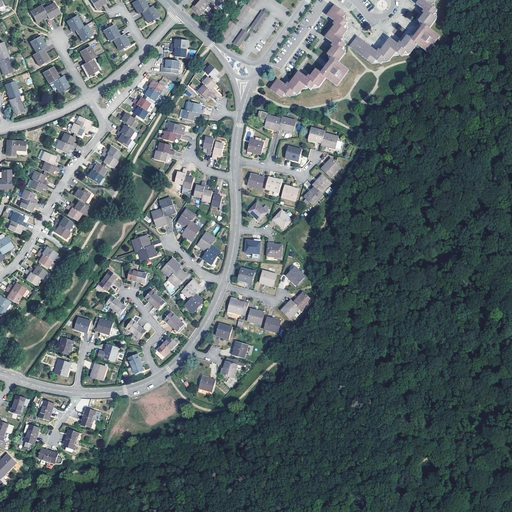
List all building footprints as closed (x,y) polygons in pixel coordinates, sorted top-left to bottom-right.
[(104,0),(90,0),(95,9),(106,3),(104,0)] [(136,0),(131,3),(138,14),(141,12),(148,8),(143,0),(136,0)] [(211,7),(215,3),(213,2),(211,0),(207,0),(206,2),(205,1),(204,0),(198,0),(191,8),(200,16),(209,5),(211,7)] [(241,26),(250,11),(251,12),(258,0),(250,0),(246,8),(244,7),(235,22),(241,26)] [(358,37),(350,47),(372,64),(375,60),(381,64),(385,58),(389,61),(396,52),(402,57),(406,51),(410,54),(417,45),(428,53),(440,37),(430,29),(437,19),(433,16),(437,11),(431,6),(436,0),(420,0),(417,5),(427,12),(422,18),(419,22),(424,26),(422,28),(413,40),(408,36),(400,46),(391,39),(380,53),(367,43),(358,37)] [(54,3),(43,9),(47,16),(49,20),(60,13),(54,3)] [(43,9),(41,5),(30,12),(36,22),(47,16),(43,9)] [(158,17),(152,6),(148,8),(141,12),(147,23),(158,17)] [(299,72),(288,87),(278,79),(270,89),(281,98),(284,93),(290,97),(294,92),(298,95),(305,86),(311,90),(315,85),(319,88),(326,78),(337,86),(349,70),(339,62),(346,53),(342,50),(346,44),(340,40),(347,31),(344,28),(348,22),(342,18),(346,14),(337,7),(335,6),(327,16),(337,23),(326,38),(336,46),(328,55),(333,59),(322,74),(317,70),(309,79),(299,72)] [(256,34),(266,17),(261,13),(251,31),(256,34)] [(66,21),(72,32),(76,30),(83,27),(77,15),(72,18),(66,21)] [(83,27),(76,30),(82,42),(88,39),(93,36),(88,27),(93,25),(91,22),(83,27)] [(103,30),(109,42),(113,40),(119,36),(113,25),(103,30)] [(230,26),(222,40),(227,44),(236,29),(230,26)] [(243,33),(235,48),(240,51),(249,37),(243,33)] [(130,45),(123,34),(119,36),(113,40),(119,51),(130,45)] [(43,49),(46,47),(40,36),(35,39),(30,42),(36,53),(43,49)] [(171,44),(171,48),(187,49),(188,41),(176,40),(175,44),(171,44)] [(0,43),(0,60),(8,57),(9,57),(3,42),(0,43)] [(80,52),(86,63),(93,59),(96,57),(90,46),(80,52)] [(186,58),(187,49),(171,48),(170,52),(175,52),(174,57),(186,58)] [(36,53),(33,55),(39,66),(49,60),(43,49),(36,53)] [(0,60),(0,66),(1,68),(3,75),(13,72),(8,57),(0,60)] [(99,70),(93,59),(86,63),(82,65),(88,76),(99,70)] [(162,65),(161,72),(178,74),(179,61),(166,60),(166,65),(162,65)] [(202,69),(217,82),(219,80),(216,76),(217,75),(219,73),(211,65),(208,68),(206,65),(202,69)] [(43,73),(49,84),(52,82),(59,78),(53,67),(48,70),(43,73)] [(69,87),(63,76),(59,78),(52,82),(59,93),(69,87)] [(202,83),(204,85),(214,94),(217,92),(213,88),(217,85),(208,77),(202,83)] [(168,90),(164,88),(165,87),(166,84),(164,83),(163,85),(159,83),(155,80),(152,85),(148,82),(146,85),(160,94),(160,95),(164,97),(168,90)] [(8,93),(10,100),(19,96),(20,96),(14,81),(5,85),(8,93)] [(148,91),(145,95),(147,97),(155,102),(160,94),(146,85),(144,89),(148,91)] [(214,94),(204,85),(198,92),(206,99),(210,95),(213,99),(216,96),(214,94)] [(10,100),(9,100),(15,115),(24,111),(19,96),(10,100)] [(133,103),(135,104),(147,112),(152,104),(145,100),(143,99),(142,98),(140,102),(136,99),(133,103)] [(203,110),(201,110),(199,109),(200,105),(189,102),(187,110),(200,113),(202,114),(203,110)] [(147,112),(135,104),(133,107),(138,110),(135,114),(137,115),(144,120),(149,113),(147,112)] [(200,113),(187,110),(181,109),(179,118),(193,121),(195,116),(199,117),(200,113)] [(259,120),(261,112),(259,111),(256,122),(264,124),(265,121),(259,120)] [(265,128),(279,131),(279,130),(282,119),(268,116),(269,114),(261,112),(259,120),(265,121),(266,122),(265,128)] [(119,115),(117,118),(131,127),(136,120),(135,119),(133,118),(126,113),(124,117),(119,115)] [(79,116),(75,124),(88,130),(90,131),(92,128),(89,126),(89,125),(91,122),(79,116)] [(296,121),(282,117),(282,119),(279,130),(293,133),(296,121)] [(88,130),(75,124),(74,123),(70,131),(80,136),(82,131),(86,133),(88,130)] [(170,123),(168,131),(181,135),(183,135),(186,127),(170,123)] [(116,130),(119,132),(130,139),(133,141),(137,133),(135,132),(135,131),(125,125),(123,129),(119,127),(116,130)] [(325,133),(325,131),(311,128),(308,140),(322,144),(325,133)] [(181,135),(168,131),(165,131),(163,140),(174,142),(175,137),(180,139),(181,135)] [(130,139),(119,132),(116,135),(120,137),(118,141),(128,148),(128,147),(130,149),(135,142),(130,139)] [(64,133),(60,141),(74,147),(75,148),(77,144),(72,142),(74,138),(64,133)] [(322,144),(321,145),(335,149),(335,148),(339,149),(341,148),(342,143),(341,141),(337,140),(338,137),(325,133),(322,144)] [(207,154),(211,155),(214,139),(206,137),(203,148),(208,150),(207,154)] [(251,139),(248,151),(247,154),(252,156),(253,153),(261,155),(264,143),(261,142),(262,139),(257,138),(256,141),(251,139)] [(74,147),(60,141),(59,140),(55,148),(67,153),(68,150),(69,149),(72,150),(74,147)] [(25,142),(7,141),(6,154),(15,155),(15,150),(24,150),(25,142)] [(216,142),(212,158),(215,159),(217,154),(221,155),(224,144),(216,142)] [(173,155),(174,155),(174,151),(170,150),(171,145),(160,143),(158,151),(173,155)] [(103,151),(104,152),(116,160),(121,152),(112,146),(109,150),(105,148),(103,151)] [(288,146),(285,158),(293,160),(299,162),(302,150),(288,146)] [(37,158),(45,161),(56,166),(57,163),(54,161),(56,157),(40,150),(37,158)] [(173,155),(158,151),(157,151),(154,160),(165,162),(167,157),(172,159),(173,155)] [(116,160),(104,152),(101,155),(106,158),(103,162),(104,162),(106,164),(112,168),(118,161),(116,160)] [(331,159),(321,169),(330,178),(340,167),(331,159)] [(56,166),(45,161),(41,169),(51,174),(54,170),(58,172),(60,168),(56,166)] [(88,167),(102,176),(107,169),(104,167),(102,166),(97,162),(95,166),(95,167),(90,164),(88,167)] [(102,176),(88,167),(86,171),(90,173),(87,177),(98,184),(103,177),(102,176)] [(175,183),(183,185),(187,172),(187,169),(184,168),(182,173),(181,173),(177,172),(175,183)] [(6,191),(6,188),(11,188),(10,170),(2,171),(2,178),(2,180),(0,179),(0,188),(3,189),(3,191),(6,191)] [(35,171),(31,179),(33,179),(46,185),(47,182),(43,180),(45,175),(35,171)] [(187,172),(183,185),(183,187),(192,189),(194,179),(190,178),(189,177),(190,173),(187,172)] [(251,174),(248,186),(261,190),(264,178),(251,174)] [(322,175),(313,185),(314,187),(322,194),(331,184),(322,175)] [(269,177),(265,189),(279,193),(282,181),(269,177)] [(46,185),(33,179),(29,187),(32,189),(34,190),(39,192),(42,188),(46,190),(48,186),(46,185)] [(193,196),(202,198),(205,185),(206,182),(202,182),(201,187),(196,185),(193,196)] [(205,185),(202,198),(201,201),(210,203),(213,192),(208,191),(209,186),(205,185)] [(285,185),(282,198),(295,201),(299,189),(285,185)] [(322,194),(314,187),(305,197),(314,206),(323,196),(322,194)] [(72,190),(70,193),(84,203),(89,195),(78,188),(75,192),(72,190)] [(23,198),(35,204),(37,201),(33,198),(35,194),(33,193),(30,192),(24,189),(21,197),(23,198)] [(215,190),(211,206),(220,208),(219,211),(223,212),(225,204),(221,203),(223,197),(218,195),(219,191),(215,190)] [(160,201),(162,209),(165,217),(176,213),(170,197),(160,201)] [(35,204),(23,198),(19,206),(31,212),(33,207),(37,209),(38,205),(35,204)] [(71,203),(69,206),(82,214),(83,215),(88,208),(78,201),(76,205),(71,203)] [(257,203),(249,212),(254,218),(259,222),(268,213),(267,212),(263,208),(257,203)] [(69,206),(68,205),(66,208),(70,211),(67,215),(69,216),(77,221),(82,214),(69,206)] [(157,228),(168,224),(165,217),(162,209),(152,212),(157,228)] [(187,229),(192,222),(196,215),(187,209),(178,223),(187,229)] [(282,210),(273,220),(277,224),(283,230),(292,220),(282,210)] [(14,212),(10,220),(11,221),(25,227),(26,224),(22,221),(24,217),(14,212)] [(55,222),(56,223),(68,230),(73,223),(67,219),(65,218),(63,217),(61,221),(57,218),(55,222)] [(25,227),(11,221),(7,229),(19,234),(21,230),(25,231),(27,228),(25,227)] [(187,229),(182,235),(192,242),(201,228),(192,222),(187,229)] [(68,230),(56,223),(54,226),(57,228),(55,232),(65,239),(70,232),(68,230)] [(197,246),(207,252),(211,245),(216,239),(207,232),(197,246)] [(0,239),(0,240),(0,252),(1,255),(5,252),(5,251),(13,246),(6,236),(5,237),(3,235),(2,234),(0,235),(0,239)] [(136,251),(138,250),(151,246),(147,235),(132,241),(136,251)] [(246,240),(246,253),(259,254),(260,242),(255,241),(246,240)] [(268,244),(267,256),(281,258),(282,245),(268,244)] [(151,246),(138,250),(142,261),(157,255),(153,245),(151,246)] [(207,252),(202,259),(212,265),(221,252),(211,245),(207,252)] [(41,249),(39,252),(52,261),(53,261),(58,254),(46,246),(44,250),(44,251),(41,249)] [(38,261),(39,262),(41,264),(48,268),(52,261),(39,252),(37,255),(41,258),(38,261)] [(162,270),(170,278),(180,268),(181,266),(173,258),(162,270)] [(28,270),(40,278),(42,279),(46,272),(39,267),(37,266),(37,265),(35,269),(34,270),(30,267),(28,270)] [(296,267),(287,276),(292,281),(296,286),(306,277),(296,267)] [(180,268),(170,278),(168,280),(177,287),(188,275),(180,268)] [(241,268),(238,280),(252,284),(255,272),(241,268)] [(28,270),(26,269),(24,273),(28,275),(28,276),(26,279),(35,285),(40,278),(28,270)] [(132,280),(136,281),(139,272),(133,271),(130,270),(128,279),(129,280),(128,281),(132,282),(132,280)] [(110,271),(105,278),(112,284),(118,277),(110,271)] [(263,271),(260,283),(273,286),(276,275),(263,271)] [(139,272),(136,281),(145,283),(147,274),(139,272)] [(107,291),(112,284),(105,278),(96,288),(102,292),(105,289),(107,291)] [(190,300),(196,293),(201,288),(193,280),(182,292),(190,300)] [(10,284),(8,287),(21,296),(26,289),(16,282),(14,286),(10,284)] [(16,303),(21,296),(8,287),(5,290),(9,293),(7,297),(16,303)] [(145,298),(152,304),(159,297),(152,290),(145,298)] [(300,309),(303,311),(312,301),(303,292),(299,296),(293,302),(300,309)] [(204,301),(196,293),(190,300),(185,305),(193,313),(204,301)] [(0,306),(0,313),(2,315),(6,310),(5,310),(6,309),(10,302),(0,295),(0,306)] [(110,307),(113,309),(119,302),(112,296),(106,304),(105,307),(105,308),(107,309),(108,309),(110,307)] [(165,303),(159,297),(152,304),(159,310),(165,303)] [(228,311),(245,316),(249,303),(238,301),(231,299),(228,311)] [(293,302),(291,300),(286,306),(281,311),(290,319),(295,315),(300,309),(293,302)] [(126,307),(119,302),(113,309),(121,315),(126,307)] [(251,309),(248,321),(261,325),(264,313),(259,311),(251,309)] [(165,319),(171,325),(178,319),(171,312),(165,319)] [(78,317),(74,329),(88,333),(91,321),(78,317)] [(267,317),(264,329),(278,333),(281,321),(275,319),(267,317)] [(113,323),(97,318),(94,326),(98,327),(96,331),(102,333),(110,335),(113,323)] [(184,324),(178,319),(171,325),(178,331),(184,324)] [(132,320),(126,328),(134,333),(139,326),(132,320)] [(219,324),(215,335),(229,339),(233,328),(219,324)] [(142,328),(139,326),(134,333),(141,339),(147,331),(146,330),(147,329),(145,328),(144,327),(142,328)] [(170,337),(164,344),(171,350),(177,343),(170,337)] [(62,338),(58,351),(70,355),(74,341),(62,338)] [(236,342),(232,355),(244,358),(245,354),(248,345),(236,342)] [(100,350),(98,356),(115,362),(119,348),(107,344),(105,352),(104,351),(100,350)] [(164,357),(171,350),(164,344),(161,347),(160,346),(157,349),(158,350),(164,357)] [(157,350),(155,352),(162,360),(164,358),(157,350)] [(141,362),(139,359),(141,358),(139,355),(138,355),(137,354),(128,358),(132,366),(141,362)] [(237,364),(241,366),(242,362),(227,357),(226,361),(237,364)] [(59,359),(55,373),(67,377),(71,363),(59,359)] [(223,370),(222,375),(230,377),(233,378),(237,364),(226,361),(224,369),(223,370)] [(144,371),(144,370),(145,369),(144,367),(144,365),(142,366),(141,362),(132,366),(135,375),(144,371)] [(95,363),(91,377),(103,381),(107,367),(95,363)] [(202,377),(199,388),(212,392),(216,380),(202,377)] [(16,398),(14,404),(23,407),(26,398),(17,395),(16,398)] [(31,400),(26,398),(23,407),(28,408),(31,400)] [(44,400),(41,409),(51,412),(52,410),(54,403),(44,400)] [(20,415),(23,407),(14,404),(12,409),(11,412),(20,415)] [(86,408),(83,416),(93,420),(96,411),(86,408)] [(51,414),(51,412),(41,409),(39,417),(49,420),(51,414)] [(90,428),(93,420),(83,416),(81,425),(90,428)] [(0,430),(6,432),(8,426),(9,424),(0,421),(0,430)] [(30,425),(27,433),(37,436),(40,428),(30,425)] [(67,436),(66,438),(76,441),(79,432),(69,429),(67,436)] [(32,444),(34,445),(36,438),(37,436),(27,433),(24,442),(26,442),(24,449),(29,450),(30,449),(31,449),(32,444)] [(76,441),(66,438),(66,439),(63,446),(66,447),(65,450),(72,453),(76,441)] [(47,461),(50,451),(48,450),(41,448),(38,458),(42,459),(47,461)] [(58,456),(58,453),(52,451),(50,451),(47,461),(56,463),(58,464),(62,463),(63,458),(62,458),(58,456)] [(8,454),(0,461),(0,465),(7,473),(17,463),(8,454)]
